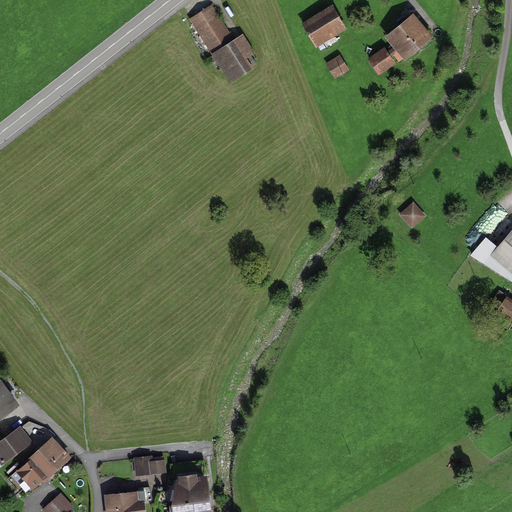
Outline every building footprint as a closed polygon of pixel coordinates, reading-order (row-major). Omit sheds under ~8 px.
[(212,5),(189,20),(230,85),(253,70),(247,60),(255,54),(243,35),(235,40),(212,5)] [(332,6),(302,25),(317,49),(319,48),(321,51),(326,48),(324,45),(347,30),(332,6)] [(434,39),(413,15),(385,39),(393,49),(403,60),(405,63),(434,39)] [(387,52),(385,48),(367,60),(379,77),(396,65),(392,59),(387,52)] [(393,49),(387,52),(392,59),(394,57),(399,63),(403,60),(393,49)] [(349,71),(340,56),(325,64),(335,80),(349,71)] [(413,201),(399,214),(412,228),(426,215),(413,201)] [(511,227),(490,253),(511,271),(511,227)] [(511,298),(506,294),(496,309),(511,320),(511,298)] [(20,402),(0,374),(0,418),(0,419),(19,406),(18,404),(20,402)] [(22,426),(20,424),(0,438),(0,462),(2,465),(26,446),(33,441),(22,426)] [(54,436),(51,433),(31,452),(27,455),(29,457),(31,456),(48,474),(42,480),(44,482),(71,458),(69,457),(71,455),(54,436)] [(152,454),(134,456),(136,476),(141,475),(141,477),(150,476),(149,474),(167,472),(165,458),(153,459),(152,454)] [(48,474),(31,456),(29,457),(7,477),(20,492),(23,489),(27,493),(42,480),(48,474)] [(179,475),(176,475),(172,500),(172,511),(212,511),(208,472),(197,473),(197,471),(178,473),(179,475)] [(106,511),(146,511),(145,499),(139,500),(138,490),(138,489),(104,493),(106,511)] [(66,511),(73,506),(61,491),(42,508),(45,511),(66,511)]
